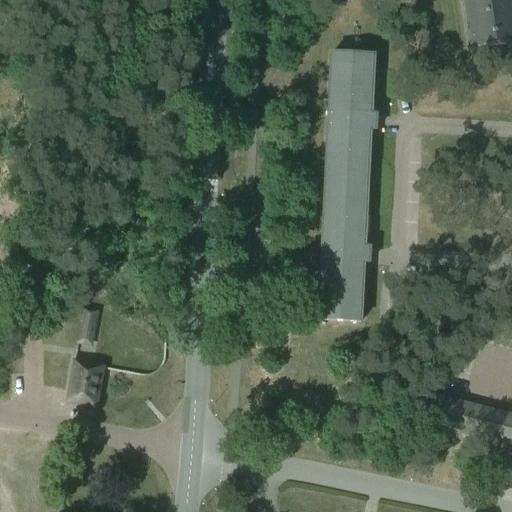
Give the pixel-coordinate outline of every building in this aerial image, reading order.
[(511,0),(462,0),(471,51),(511,44),(511,0)] [(375,133),(375,116),(370,116),(373,57),(330,55),(318,322),(361,324),(363,265),(368,265),(369,249),(364,249),(369,132),(375,133)] [(95,314),(83,312),(77,344),(90,346),(95,314)] [(74,362),(69,392),(66,404),(96,410),(103,368),(74,362)] [(425,416),(422,431),(465,439),(471,409),(461,407),(428,401),(428,404),(427,409),(426,412),(425,416)] [(503,481),(511,483),(511,417),(471,409),(465,439),(471,440),(475,441),(510,448),(507,462),(505,468),(503,481)]
